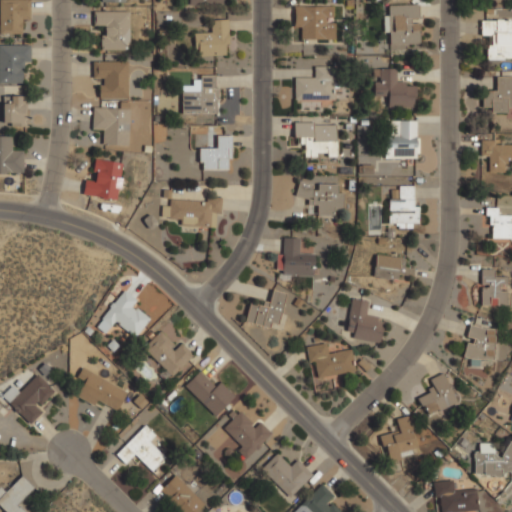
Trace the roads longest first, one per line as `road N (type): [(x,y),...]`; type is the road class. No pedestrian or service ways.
road 1 (tertiary): [(0,211),(103,236),(159,270),(400,511)]
road 2 (residential): [(327,438),(393,383),(434,321),(450,254),(451,0)]
road 3 (residential): [(263,0),(265,187),(241,257),(194,306)]
road 4 (residential): [(61,0),(60,155),(41,216)]
